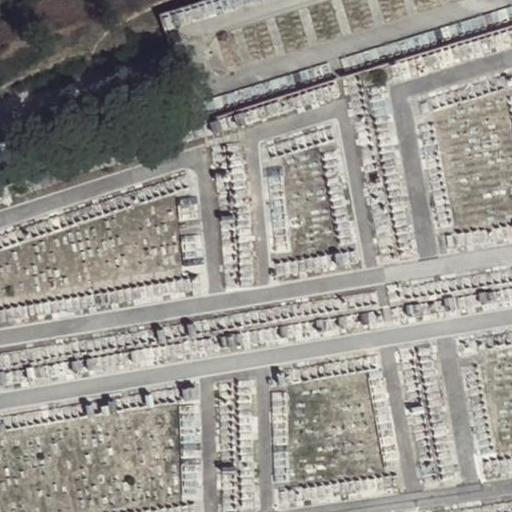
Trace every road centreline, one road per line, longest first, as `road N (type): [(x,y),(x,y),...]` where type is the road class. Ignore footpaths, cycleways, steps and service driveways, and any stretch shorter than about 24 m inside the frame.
road 1 (unknown): [(0,225),(206,159),(217,309)]
road 2 (unknown): [(217,309),(0,346)]
